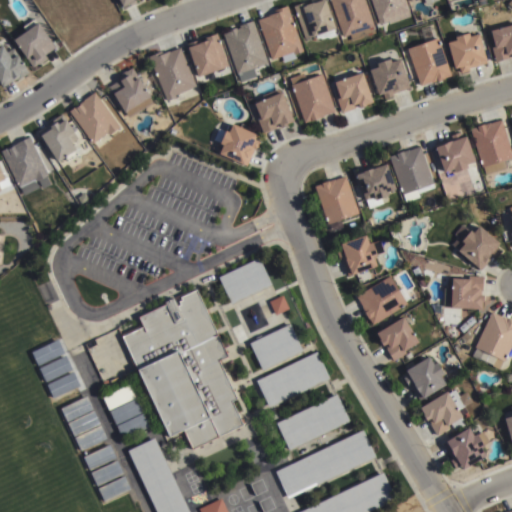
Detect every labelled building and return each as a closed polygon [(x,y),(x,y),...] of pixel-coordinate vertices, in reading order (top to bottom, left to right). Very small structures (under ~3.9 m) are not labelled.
[(115,0),(139,0),(134,3),(135,5),(123,11),(122,9),(120,10),(115,0)] [(292,3),(300,0),(300,2),(305,0),(325,0),(334,24),(312,32),(312,33),(303,36),(292,3)] [(364,0),(373,24),(372,24),(375,31),(351,39),(348,32),(342,34),(329,0),(364,0)] [(409,13),(388,21),(386,16),(377,19),(370,0),(405,0),(408,8),(407,8),(409,13)] [(271,57),(256,18),(267,14),(267,12),(277,9),(276,6),(285,3),(302,48),(293,52),(295,56),(283,61),(280,53),(271,57)] [(23,23),(33,16),(35,20),(37,18),(54,44),(44,51),(48,58),(41,63),(39,61),(33,65),(13,35),(25,27),(23,23)] [(255,74),(239,79),(222,31),(227,29),(226,28),(234,25),(235,26),(238,25),(237,23),(251,18),(266,60),(252,65),(255,74)] [(511,54),(495,59),(491,45),(495,44),(490,27),(511,20),(511,54)] [(454,32),(468,29),(469,33),(478,30),(487,60),(468,65),(468,68),(460,70),(458,63),(454,65),(447,39),(455,36),(454,32)] [(225,62),(197,73),(186,43),(209,35),(208,33),(214,31),(214,32),(225,62)] [(437,34),(451,72),(419,84),(405,46),(437,34)] [(0,42),(1,41),(9,54),(16,50),(28,70),(19,76),(17,74),(2,84),(0,80),(0,42)] [(154,50),(155,52),(178,45),(195,84),(173,93),(174,94),(166,97),(147,53),(154,50)] [(378,91),(368,66),(377,63),(375,59),(389,54),(390,58),(399,55),(410,85),(391,92),(392,94),(384,97),(381,90),(378,91)] [(151,102),(129,116),(109,84),(120,78),(117,73),(131,64),(137,75),(138,74),(149,93),(147,94),(151,102)] [(334,108),(304,120),(292,90),(294,89),(288,76),(304,70),(305,73),(318,68),(319,71),(334,108)] [(361,68),(371,97),(369,98),(370,100),(341,111),(336,97),(339,95),(333,78),(361,68)] [(280,88),(293,118),(262,131),(256,117),(260,116),(253,99),(280,88)] [(95,90),(118,125),(108,132),(107,130),(91,141),(68,109),(95,90)] [(49,123),(56,118),(57,120),(65,115),(73,128),(71,129),(76,136),(70,140),(74,146),(73,147),(77,153),(68,159),(64,152),(56,158),(39,132),(50,125),(49,123)] [(500,117),(511,156),(511,163),(486,172),(483,164),(481,165),(469,127),(477,125),(476,124),(483,121),(484,122),(500,117)] [(217,140),(223,127),(227,128),(230,120),(255,131),(253,136),(259,139),(255,147),(252,146),(245,162),(218,149),(221,141),(217,140)] [(469,178),(458,182),(455,176),(447,179),(434,142),(451,136),(450,134),(458,131),(460,135),(466,133),(475,158),(466,161),(467,164),(465,164),(469,178)] [(0,149),(29,135),(47,173),(35,178),(34,176),(19,183),(18,182),(16,183),(0,149)] [(388,155),(396,152),(395,151),(402,148),(402,150),(418,144),(433,187),(418,192),(419,195),(404,200),(402,192),(388,155)] [(376,203),(367,206),(354,172),(362,169),(362,168),(371,164),(371,166),(385,161),(394,186),(384,190),(385,193),(373,197),(376,203)] [(344,174),(357,211),(327,222),(314,185),(321,182),(320,181),(327,178),(328,180),(344,174)] [(470,227),(473,229),(478,223),(499,241),(495,245),(501,250),(495,256),(493,254),(480,268),(451,242),(457,235),(453,232),(461,223),(468,229),(470,227)] [(371,254),(375,265),(347,275),(341,258),(338,258),(335,249),(341,246),(339,241),(363,232),(367,241),(370,239),(371,241),(378,239),(382,250),(375,252),(371,254)] [(257,256),(270,283),(230,302),(217,275),(257,256)] [(417,265),(421,272),(414,275),(411,268),(417,265)] [(483,292),(483,299),(481,299),(481,307),(443,305),(443,286),(451,286),(451,276),(468,276),(468,274),(482,275),(481,292),(483,292)] [(405,302),(371,322),(355,295),(390,275),(398,289),(402,286),(409,297),(404,300),(405,302)] [(142,325),(138,315),(195,288),(226,354),(218,358),(236,397),(231,400),(242,424),(193,447),(184,428),(168,435),(121,335),(142,325)] [(281,294),(287,307),(275,313),(268,300),(281,294)] [(475,346),(491,310),(507,317),(508,316),(511,318),(511,342),(504,360),(502,359),(498,368),(471,355),(475,347),(475,346)] [(401,315),(417,340),(402,349),(404,352),(392,360),(379,339),(380,338),(376,331),(401,315)] [(475,320),(469,325),(465,320),(471,315),(475,320)] [(468,327),(462,331),(458,326),(464,321),(468,327)] [(288,323),(301,350),(261,369),(248,342),(288,323)] [(465,331),(470,336),(464,341),(460,336),(465,331)] [(30,352),(36,365),(63,353),(56,339),(30,352)] [(315,350),(328,377),(268,406),(255,379),(315,350)] [(445,383),(418,398),(409,383),(407,384),(403,376),(408,373),(405,368),(429,354),(433,362),(436,360),(443,372),(440,374),(445,383)] [(37,367),(44,383),(45,382),(51,397),(78,386),(72,372),(71,372),(64,356),(37,367)] [(128,382),(135,396),(109,409),(102,395),(128,382)] [(461,415),(446,424),(448,427),(436,434),(419,406),(446,389),(448,392),(454,388),(459,396),(465,392),(470,400),(462,404),(466,411),(461,414),(461,415)] [(335,393),(348,419),(288,448),(276,422),(335,393)] [(85,395),(92,408),(66,421),(60,407),(85,395)] [(135,397),(142,411),(116,424),(109,410),(135,397)] [(93,410),(100,423),(74,436),(67,422),(93,410)] [(510,415),(509,411),(511,410),(511,442),(509,443),(502,417),(510,415)] [(142,412),(148,426),(123,438),(116,424),(142,412)] [(100,424),(107,438),(81,451),(74,437),(100,424)] [(485,453),(461,468),(459,464),(454,467),(449,459),(452,458),(442,442),(467,426),(473,434),(476,432),(477,433),(482,430),(489,440),(483,444),(483,445),(481,447),(485,453)] [(361,427),(375,456),(288,499),(274,470),(361,427)] [(156,511),(127,449),(154,436),(190,511),(156,511)] [(108,443),(115,456),(89,469),(82,455),(108,443)] [(116,459),(123,473),(97,485),(90,471),(116,459)] [(299,511),(381,472),(394,498),(365,511),(299,511)] [(123,474),(130,488),(104,501),(97,487),(123,474)] [(220,498),(226,511),(200,511),(198,508),(220,498)]
